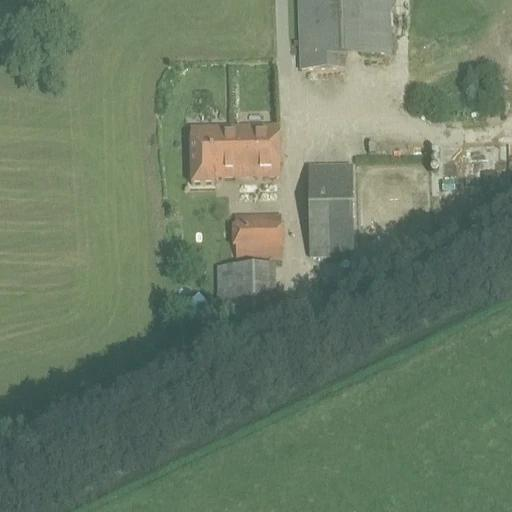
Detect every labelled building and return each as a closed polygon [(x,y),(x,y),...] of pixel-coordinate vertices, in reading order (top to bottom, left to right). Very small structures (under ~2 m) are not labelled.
[(299,0),(302,72),(345,71),(345,57),(391,56),(389,0),(299,0)] [(192,155),(281,153),(280,127),(192,129),(192,155)] [(281,153),(192,155),(193,187),(214,186),(214,180),(281,178),(281,153)] [(351,167),(308,168),(311,258),(353,257),(351,167)] [(497,194),(497,186),(485,186),(485,194),(497,194)] [(237,260),(282,259),(281,217),(236,218),(237,260)] [(218,269),(220,330),(293,328),(292,299),(276,300),(275,267),(218,269)]
